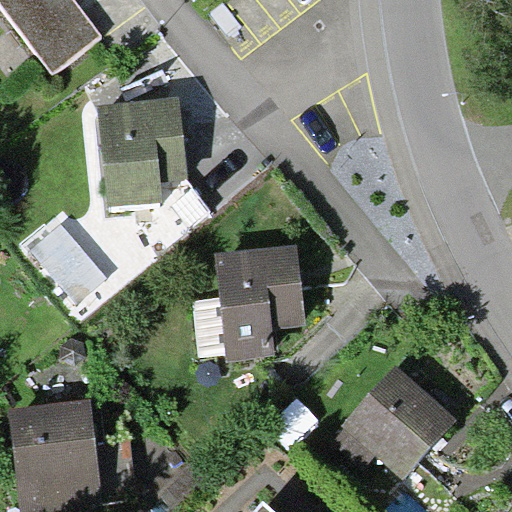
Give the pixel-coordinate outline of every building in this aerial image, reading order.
[(0,0),(0,10),(49,75),(97,38),(67,0),(0,0)] [(188,107),(113,118),(125,199),(199,188),(188,107)] [(38,249),(78,307),(113,283),(73,225),(38,249)] [(305,256),(227,265),(238,369),(286,364),(283,336),(314,333),(305,256)] [(463,438),(397,380),(338,447),(383,487),(394,475),(415,492),(463,438)] [(78,410),(0,417),(0,495),(1,511),(59,511),(86,510),(79,431),(78,410)]
